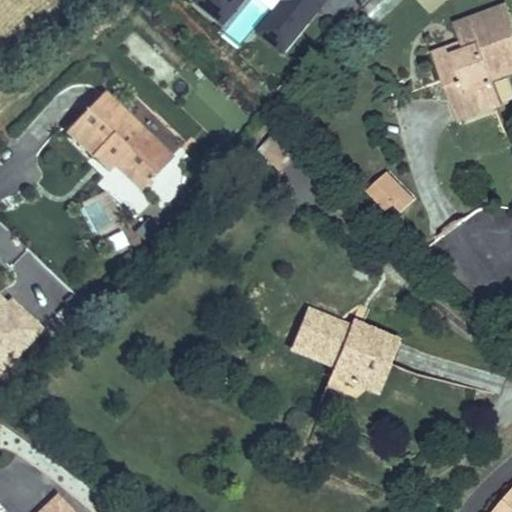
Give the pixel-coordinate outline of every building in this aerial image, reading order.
[(197,0),(197,1),(226,24),(238,8),(228,0),(284,0),(285,1),(259,34),(284,54),(308,24),(303,19),(313,6),(319,11),(327,0),(197,0)] [(228,0),(238,8),(244,0),(228,0)] [(303,19),(308,24),(319,11),(313,6),(303,19)] [(437,68),(458,123),(497,108),(489,87),(494,85),(493,81),(490,75),(511,66),(511,19),(507,6),(454,26),(461,44),(465,53),(452,58),(453,62),(437,68)] [(433,55),(437,68),(453,62),(452,58),(465,53),(461,44),(433,55)] [(511,66),(490,75),(493,81),(511,74),(511,66)] [(489,87),(497,108),(502,106),(494,85),(489,87)] [(171,158),(104,93),(67,132),(91,154),(96,148),(115,166),(141,190),(171,158)] [(262,151),(281,170),(300,150),(280,131),(262,151)] [(91,154),(109,171),(115,166),(96,148),(91,154)] [(387,174),(382,178),(402,198),(392,207),(400,216),(414,202),(387,174)] [(368,192),(388,212),(392,207),(402,198),(382,178),(368,192)] [(93,233),(110,226),(99,197),(81,204),(93,233)] [(110,253),(127,246),(121,231),(104,238),(110,253)] [(0,361),(6,367),(22,351),(11,341),(31,320),(11,301),(7,305),(2,310),(0,307),(0,361)] [(294,341),(337,359),(335,365),(331,375),(361,387),(373,358),(390,365),(400,341),(363,326),(360,332),(350,328),(306,310),(294,341)] [(11,341),(22,351),(42,330),(31,320),(11,341)] [(353,322),(350,328),(360,332),(363,326),(353,322)] [(294,341),(291,348),(335,365),(337,359),(294,341)] [(378,394),(390,365),(373,358),(361,387),(378,394)] [(361,387),(331,375),(326,386),(357,399),(361,387)] [(74,511),(57,494),(46,504),(53,511),(74,511)] [(511,511),(511,495),(497,511),(511,511)]
